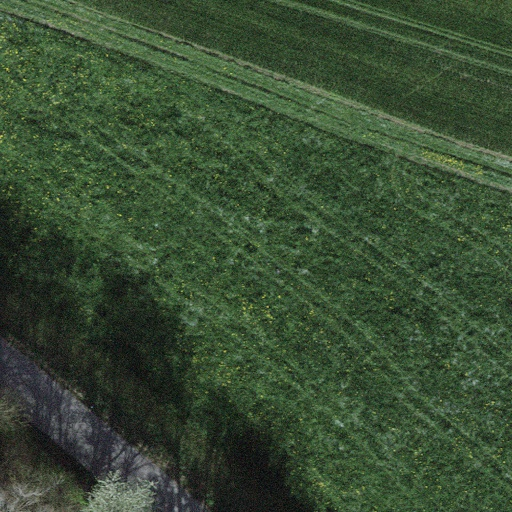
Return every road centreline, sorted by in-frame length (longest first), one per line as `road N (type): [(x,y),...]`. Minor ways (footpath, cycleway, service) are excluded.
road 1 (track): [(0,1),(511,185)]
road 2 (tertiary): [(0,369),(172,511)]
